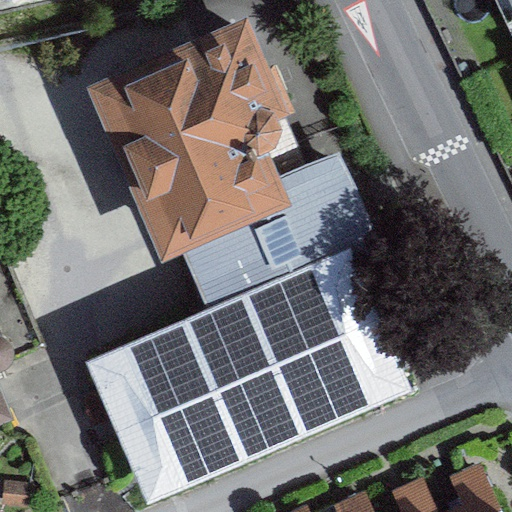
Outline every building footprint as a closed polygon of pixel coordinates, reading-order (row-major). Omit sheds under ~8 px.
[(305,209),(292,179),(280,153),(309,140),(255,17),(103,82),(181,262),(193,257),(305,209)] [(388,238),(351,154),(292,179),(305,209),(193,257),(215,306),(94,358),(159,508),(425,393),(362,250),(388,238)] [(0,431),(24,422),(5,373),(28,364),(15,332),(0,337),(0,431)] [(509,511),(493,474),(442,495),(449,511),(509,511)] [(378,511),(449,511),(442,495),(438,484),(377,509),(378,511)] [(378,511),(377,509),(373,499),(340,511),(378,511)]
